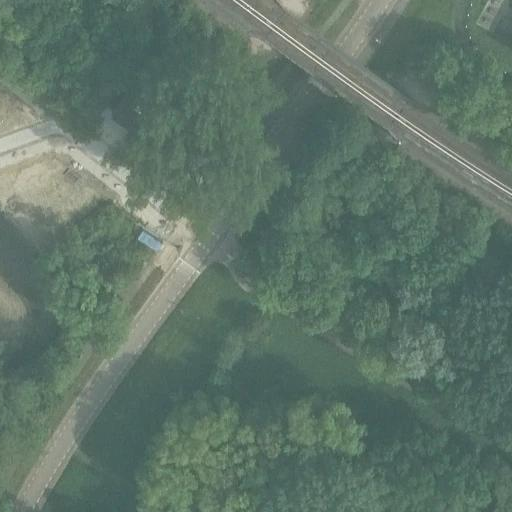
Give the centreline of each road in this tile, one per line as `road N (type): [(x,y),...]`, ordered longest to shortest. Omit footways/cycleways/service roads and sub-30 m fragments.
road 1 (unclassified): [(22,511),(204,246)]
road 2 (unclassified): [(204,246),(366,25)]
road 3 (unclassified): [(204,246),(96,155)]
